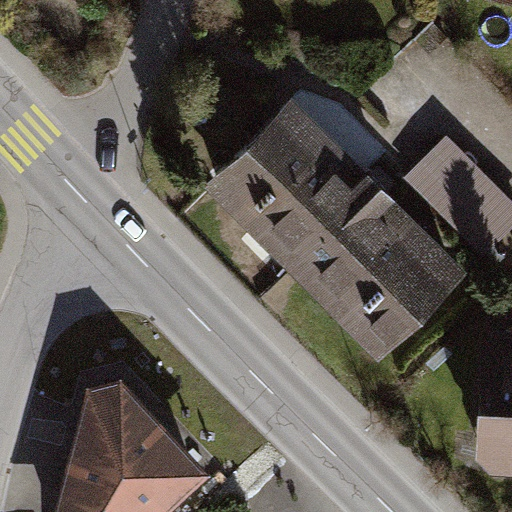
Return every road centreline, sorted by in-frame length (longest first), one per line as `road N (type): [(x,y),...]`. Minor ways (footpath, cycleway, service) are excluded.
road 1 (tertiary): [(385,511),(73,195)]
road 2 (residential): [(73,195),(169,0)]
road 3 (residential): [(0,367),(73,195)]
